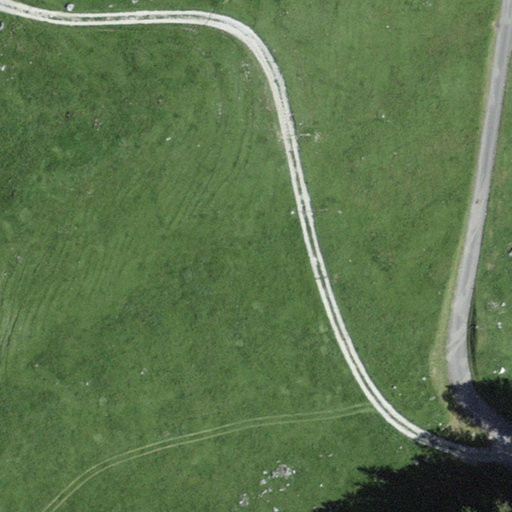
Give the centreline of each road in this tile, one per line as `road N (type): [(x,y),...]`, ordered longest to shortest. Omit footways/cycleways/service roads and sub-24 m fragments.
road 1 (track): [(511,453),(444,447),(397,422),(368,389),(321,280),(272,67),(243,32),(199,17),(63,19),(0,3)]
road 2 (track): [(511,0),(458,352),(473,403),(511,432)]
